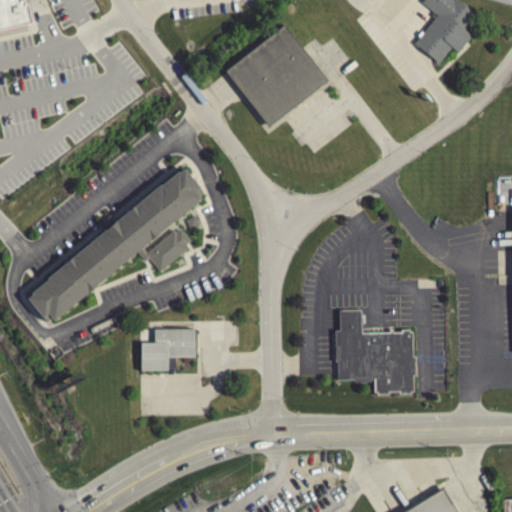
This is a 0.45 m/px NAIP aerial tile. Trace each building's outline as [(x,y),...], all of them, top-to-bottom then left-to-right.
[(0,0),(28,0),(32,19),(0,25),(0,0)] [(412,41),(437,62),(451,46),(456,50),(470,34),(463,28),(475,15),(458,0),(420,0),(436,14),(412,41)] [(224,68),(284,23),(327,79),(267,125),(224,68)] [(24,295),(47,323),(136,250),(144,260),(149,256),(160,270),(193,243),(178,225),(146,251),(141,245),(204,193),(182,166),(24,295)] [(174,230),(170,225),(141,250),(146,255),(174,230)] [(334,327),(335,379),(377,378),(377,392),(414,391),(412,330),(362,331),(361,309),(338,309),(339,327),(334,327)] [(154,328),(195,327),(195,356),(168,357),(168,369),(140,370),(140,342),(154,342),(154,328)] [(401,511),(458,511),(442,486),(401,511)] [(511,511),(511,498),(502,499),(502,511),(511,511)]
